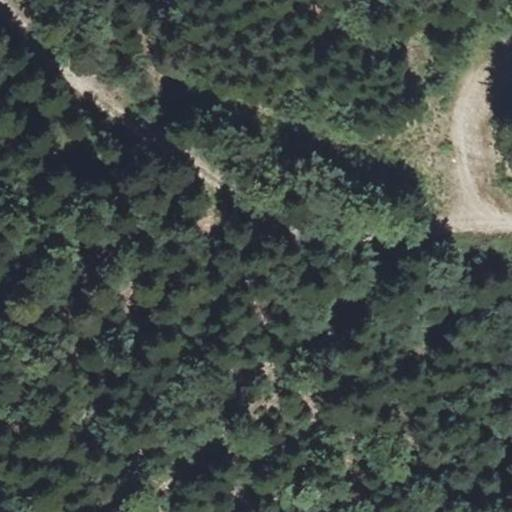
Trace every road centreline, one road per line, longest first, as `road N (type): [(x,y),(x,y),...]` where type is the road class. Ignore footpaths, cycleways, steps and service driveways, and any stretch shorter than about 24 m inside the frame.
road 1 (track): [(0,15),(42,58),(246,205),(313,228),(498,217)]
road 2 (track): [(498,217),(470,181),(474,101),(511,49)]
